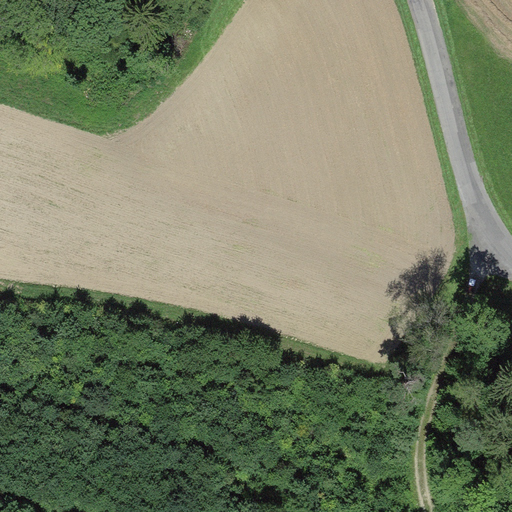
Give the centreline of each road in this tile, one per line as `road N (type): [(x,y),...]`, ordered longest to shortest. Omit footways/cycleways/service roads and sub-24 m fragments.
road 1 (track): [(432,511),(420,472),(426,409),(489,225)]
road 2 (unclassified): [(420,0),(470,179),(489,225),(511,248)]
